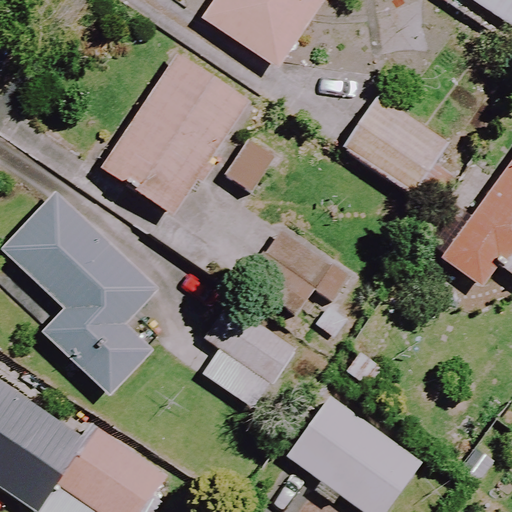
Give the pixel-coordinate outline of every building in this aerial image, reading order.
[(326,0),(216,0),(200,24),(275,75),(326,0)] [(511,0),(459,0),(511,32),(511,0)] [(247,107),(171,60),(99,177),(174,224),(247,107)] [(446,150),(375,102),(339,154),(410,202),(446,150)] [(274,162),(245,144),(222,181),(251,199),(274,162)] [(511,156),(469,217),(460,211),(428,256),(480,293),(496,271),(511,283),(511,156)] [(158,293),(53,198),(0,256),(0,258),(63,315),(39,341),(108,403),(150,355),(124,331),(158,293)] [(344,284),(278,239),(244,288),(294,322),(313,295),(329,306),(344,284)] [(430,356),(409,330),(383,350),(404,377),(430,356)] [(294,353),(265,337),(245,373),(213,355),(198,383),(259,416),(294,353)] [(0,495),(24,511),(141,511),(162,481),(84,429),(75,442),(0,391),(0,495)] [(387,511),(419,467),(329,404),(286,465),(353,511),(387,511)]
